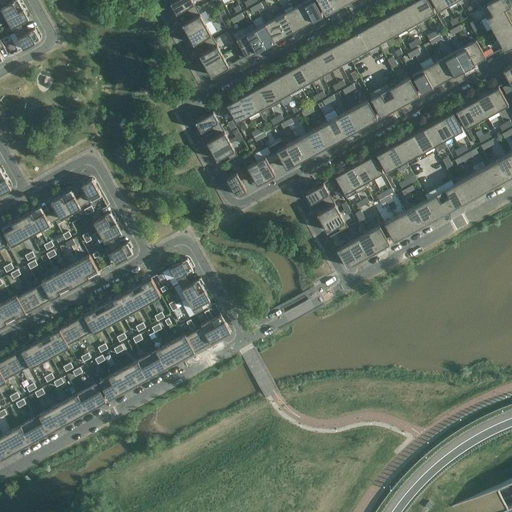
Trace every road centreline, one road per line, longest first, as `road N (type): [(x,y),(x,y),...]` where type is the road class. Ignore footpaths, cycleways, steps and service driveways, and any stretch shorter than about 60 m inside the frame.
road 1 (residential): [(0,476),(245,339)]
road 2 (residential): [(291,180),(511,56)]
road 3 (residential): [(210,92),(188,105),(186,121),(230,200),(243,205),(291,180)]
road 4 (residential): [(376,0),(210,92)]
road 5 (residential): [(511,195),(348,283)]
road 6 (residential): [(26,192),(90,161),(147,256)]
road 7 (residential): [(147,256),(0,337)]
road 8 (residential): [(245,339),(191,244),(174,241),(147,256)]
road 9 (motorway): [(511,423),(463,447),(396,511)]
